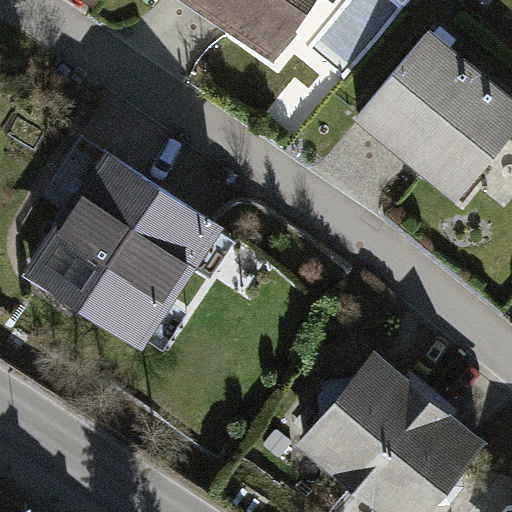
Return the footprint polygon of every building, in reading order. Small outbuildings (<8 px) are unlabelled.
[(328,0),(167,0),(282,73),(328,0)] [(511,145),(511,101),(434,35),(355,127),(454,213),(511,145)] [(220,236),(100,156),(18,278),(138,358),(220,236)] [(423,408),(370,365),(291,462),(344,505),(423,408)] [(433,511),(481,454),(423,408),(344,505),(352,511),(433,511)]
